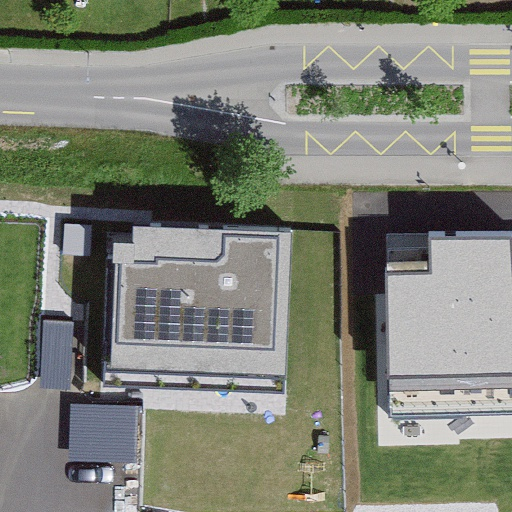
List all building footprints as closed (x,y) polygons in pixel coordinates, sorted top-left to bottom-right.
[(68,223),(66,250),(109,252),(111,226),(68,223)] [(297,227),(140,223),(139,242),(117,241),(113,371),(293,376),(297,227)] [(511,235),(388,237),(389,412),(511,411),(511,235)] [(70,386),(72,323),(46,322),(43,385),(70,386)] [(141,461),(140,401),(71,403),(73,462),(141,461)]
